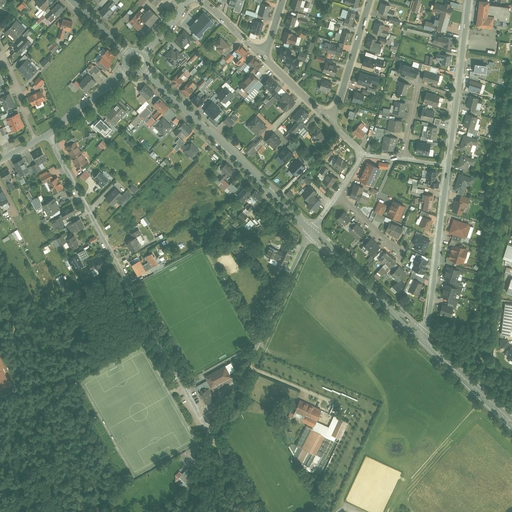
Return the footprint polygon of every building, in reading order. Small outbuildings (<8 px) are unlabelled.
[(37,0),(36,2),(41,8),(44,10),(53,0),(37,0)] [(112,0),(111,0),(100,12),(106,18),(113,11),(110,8),(116,3),(112,0)] [(243,0),(237,0),(235,7),(234,10),(240,12),(244,0),(243,0)] [(302,0),(301,0),(293,0),(291,8),(299,10),(302,0)] [(421,1),(418,0),(415,0),(413,11),(417,12),(421,1)] [(510,7),(488,4),(489,2),(480,1),(477,26),(492,28),(493,24),(503,26),(503,21),(508,22),(510,7)] [(24,2),(19,7),(22,10),(24,8),(27,5),(24,2)] [(59,2),(51,10),(48,14),(45,16),(48,19),(49,20),(55,15),(56,16),(57,15),(58,16),(65,8),(59,2)] [(262,4),(262,3),(261,6),(258,15),(267,17),(271,6),(262,4)] [(390,5),(382,3),(379,12),(388,15),(388,14),(393,16),(395,12),(389,10),(390,5)] [(436,24),(426,22),(425,26),(419,25),(418,27),(445,34),(453,8),(449,7),(450,5),(446,3),(445,6),(436,3),(433,11),(438,12),(437,13),(438,17),(436,24)] [(44,10),(41,8),(35,14),(37,16),(40,18),(43,15),(46,12),(44,10)] [(159,16),(150,8),(147,11),(143,8),(140,10),(144,14),(141,17),(150,25),(159,16)] [(133,17),(129,21),(138,30),(145,23),(142,20),(140,19),(141,17),(144,14),(140,10),(136,15),(136,14),(133,17)] [(356,13),(348,11),(345,21),(352,23),(354,17),(355,17),(356,13)] [(43,15),(37,21),(41,25),(48,19),(45,16),(48,14),(46,12),(43,15)] [(128,12),(122,18),(128,23),(129,21),(133,17),(128,12)] [(297,18),(289,15),(285,25),(294,28),(297,19),(297,18)] [(201,16),(192,25),(198,32),(202,28),(204,29),(209,24),(201,16)] [(73,22),(63,19),(57,37),(62,38),(65,29),(71,30),(73,22)] [(257,21),(254,20),(254,22),(251,32),(260,35),(263,23),(257,21)] [(6,32),(5,33),(8,35),(10,32),(16,38),(13,40),(13,41),(25,29),(17,21),(12,26),(6,32)] [(384,25),(376,22),(373,32),(382,34),(383,29),(384,25)] [(9,23),(3,29),(6,32),(12,26),(9,23)] [(435,35),(408,28),(407,31),(430,37),(429,39),(434,40),(435,35)] [(351,33),(343,30),(340,40),(348,42),(351,33)] [(185,31),(176,40),(182,46),(187,41),(190,44),(194,41),(194,40),(191,37),(185,31)] [(293,34),(286,31),(283,40),(290,43),(290,42),(295,43),(297,36),(292,35),(293,34)] [(445,37),(435,35),(434,40),(433,43),(444,45),(444,47),(452,48),(452,47),(453,42),(453,38),(445,37)] [(25,37),(20,43),(26,48),(31,42),(26,37),(25,37)] [(377,39),(369,37),(368,42),(367,42),(366,46),(373,49),(374,49),(376,42),(377,39)] [(221,38),(215,44),(218,47),(217,49),(222,53),(223,53),(228,47),(230,46),(226,43),(223,40),(221,38)] [(331,43),(325,41),(325,44),(323,49),(330,51),(330,49),(333,50),(332,53),(341,55),(343,48),(335,45),(335,44),(331,43)] [(377,43),(376,42),(374,49),(373,49),(373,50),(376,51),(379,52),(381,44),(377,43)] [(506,43),(499,42),(498,55),(504,56),(506,43)] [(20,43),(14,48),(20,54),(26,48),(20,43)] [(241,46),(235,51),(239,55),(234,60),(239,64),(244,59),(243,58),(248,53),(241,46)] [(228,47),(223,53),(226,56),(230,52),(232,50),(228,47)] [(110,52),(108,49),(102,56),(103,57),(109,62),(115,56),(113,54),(111,51),(110,52)] [(292,52),(282,49),(279,57),(287,59),(289,60),(290,57),(292,52)] [(184,58),(177,52),(175,54),(172,50),(165,57),(175,67),(184,58)] [(190,57),(184,51),(181,54),(188,60),(190,57)] [(226,56),(224,59),(228,63),(235,57),(230,52),(226,56)] [(308,55),(299,52),(298,56),(303,58),(302,60),(306,61),(308,55)] [(25,54),(20,60),(23,63),(27,60),(29,58),(25,54)] [(194,54),(188,61),(191,64),(197,57),(194,54)] [(446,54),(443,54),(442,54),(442,60),(441,63),(450,65),(451,55),(446,54)] [(375,58),(366,56),(365,56),(366,56),(363,64),(363,65),(363,64),(373,67),(374,64),(382,66),(384,60),(376,58),(375,58)] [(109,62),(103,57),(101,59),(100,59),(98,61),(98,62),(97,63),(105,70),(111,64),(109,62)] [(299,60),(290,57),(289,60),(287,59),(285,65),(289,66),(289,67),(292,68),(293,68),(297,69),(299,60)] [(50,63),(44,58),(39,64),(45,69),(50,63)] [(27,60),(23,63),(18,69),(29,79),(29,78),(37,70),(35,71),(29,65),(31,64),(27,60)] [(338,66),(326,63),(323,71),(331,73),(330,74),(335,76),(338,66)] [(412,67),(401,63),(398,71),(399,72),(416,77),(418,69),(418,68),(418,69),(412,67)] [(473,71),(473,72),(479,73),(487,74),(488,65),(474,63),(473,71)] [(432,66),(423,64),(422,70),(425,71),(425,70),(430,72),(432,66)] [(95,65),(91,70),(93,72),(96,75),(101,70),(95,65)] [(91,70),(88,67),(83,72),(87,76),(89,74),(90,75),(93,72),(91,70)] [(430,72),(425,70),(425,71),(422,79),(437,84),(440,75),(430,72)] [(251,73),(240,84),(248,91),(258,80),(251,73)] [(371,76),(361,73),(358,83),(369,86),(370,81),(372,77),(371,76)] [(87,76),(80,84),(87,90),(96,81),(90,75),(89,74),(87,76)] [(178,75),(177,74),(171,81),(174,83),(173,83),(175,85),(176,85),(178,87),(184,81),(181,78),(178,75)] [(40,77),(34,82),(39,87),(44,81),(40,77)] [(270,77),(264,83),(271,91),(274,88),(277,85),(270,77)] [(332,83),(322,80),(320,88),(324,90),(324,89),(329,90),(329,91),(330,91),(332,83)] [(470,84),(468,89),(479,92),(482,84),(477,82),(470,80),(469,83),(470,84)] [(409,84),(400,81),(399,85),(400,85),(398,92),(401,93),(406,94),(408,89),(408,88),(409,84)] [(206,82),(199,89),(202,92),(205,88),(209,85),(206,82)] [(187,84),(181,90),(188,96),(194,90),(191,88),(187,84)] [(145,85),(138,91),(147,100),(154,93),(145,85)] [(202,92),(201,93),(201,92),(198,95),(204,101),(208,96),(205,93),(208,91),(205,88),(202,92)] [(226,88),(224,89),(222,91),(218,96),(225,103),(233,95),(226,88)] [(41,91),(37,93),(36,93),(34,94),(29,96),(33,105),(37,103),(37,104),(41,102),(41,101),(45,100),(41,91)] [(283,96),(278,92),(275,96),(274,96),(278,101),(280,99),(283,96)] [(365,94),(355,92),(353,101),(356,102),(357,101),(362,102),(365,94)] [(440,96),(427,92),(424,101),(433,104),(437,106),(437,105),(438,101),(440,96)] [(292,99),(286,93),(283,96),(280,99),(282,102),(286,106),(292,99)] [(5,96),(1,98),(4,106),(5,106),(7,109),(6,110),(15,106),(10,94),(5,96)] [(197,94),(191,100),(198,107),(204,101),(198,95),(197,94)] [(478,98),(470,96),(466,106),(472,108),(475,109),(478,98)] [(169,108),(160,99),(154,105),(159,110),(163,114),(169,108)] [(292,99),(286,106),(282,102),(280,105),(286,111),(295,102),(292,99)] [(146,101),(137,111),(139,114),(146,107),(149,104),(146,101)] [(406,103),(396,101),(393,112),(404,114),(406,103)] [(118,103),(118,102),(115,105),(116,106),(113,108),(121,116),(126,110),(123,107),(118,103)] [(212,103),(205,110),(213,119),(220,111),(212,103)] [(139,114),(138,115),(142,119),(144,121),(152,112),(146,107),(139,114)] [(121,116),(113,108),(112,108),(113,109),(110,111),(107,114),(112,119),(116,122),(121,116)] [(309,115),(302,108),(293,117),(299,122),(300,123),(302,122),(309,115)] [(434,111),(423,109),(421,118),(433,120),(434,111)] [(159,110),(153,116),(157,120),(158,120),(159,119),(163,114),(159,110)] [(18,114),(7,119),(10,125),(21,120),(18,114)] [(477,117),(467,114),(463,126),(469,127),(473,129),(473,128),(477,117)] [(142,119),(138,115),(129,124),(133,128),(134,127),(142,119)] [(146,123),(150,127),(156,121),(152,117),(146,123)] [(234,123),(228,117),(224,121),(230,127),(234,123)] [(256,117),(248,125),(259,135),(267,127),(256,117)] [(108,125),(101,118),(95,125),(100,130),(101,132),(102,131),(101,131),(107,124),(108,125)] [(156,121),(150,127),(153,129),(155,127),(155,126),(161,121),(159,119),(158,120),(157,120),(156,121)] [(161,121),(155,126),(155,127),(153,129),(156,133),(159,130),(164,135),(171,127),(163,119),(161,121)] [(402,121),(390,119),(389,124),(390,125),(390,130),(400,132),(401,127),(400,127),(401,121),(402,121)] [(21,120),(10,125),(12,131),(24,126),(21,120)] [(193,130),(184,122),(178,128),(183,132),(187,136),(193,130)] [(294,127),(298,131),(305,125),(302,122),(300,123),(299,122),(294,127)] [(293,126),(288,131),(294,136),(298,131),(294,127),(293,126)] [(358,126),(353,131),(360,138),(365,132),(362,129),(359,126),(358,126)] [(428,126),(426,137),(429,137),(436,139),(438,128),(428,126)] [(304,127),(298,133),(303,138),(309,132),(308,131),(304,127)] [(178,128),(174,132),(179,137),(182,134),(181,134),(183,132),(178,128)] [(320,130),(318,129),(318,128),(314,132),(315,133),(313,135),(312,134),(311,135),(312,136),(313,137),(313,136),(316,139),(315,141),(319,145),(326,136),(323,133),(322,133),(320,131),(320,130)] [(273,133),(267,140),(275,148),(282,141),(273,133)] [(261,136),(254,143),(257,145),(263,139),(261,136)] [(397,138),(385,136),(383,148),(384,148),(384,149),(388,149),(394,151),(395,146),(396,138),(397,138)] [(478,140),(465,136),(463,140),(464,141),(463,143),(462,143),(461,148),(466,150),(470,151),(472,143),(476,144),(478,140)] [(75,137),(67,141),(69,146),(75,142),(76,143),(78,142),(75,137)] [(257,145),(255,148),(258,151),(266,142),(263,139),(257,145)] [(107,146),(101,141),(95,148),(99,151),(102,148),(104,149),(107,146)] [(69,146),(67,147),(72,157),(81,152),(76,143),(75,142),(69,146)] [(254,142),(245,151),(248,154),(257,145),(254,142)] [(297,148),(291,142),(287,146),(288,146),(287,147),(292,153),(293,152),(294,152),(297,148)] [(427,143),(418,142),(417,150),(421,151),(420,154),(428,155),(430,144),(427,143)] [(192,143),(190,145),(189,144),(186,147),(187,148),(185,150),(187,152),(186,153),(189,156),(190,155),(192,157),(199,150),(192,143)] [(286,147),(284,150),(283,149),(281,152),(282,152),(279,155),(285,161),(293,153),(292,153),(287,147),(286,147)] [(330,148),(323,155),(326,159),(333,152),(330,148)] [(41,149),(33,154),(37,163),(38,163),(39,164),(47,159),(41,149)] [(81,152),(72,157),(78,167),(80,165),(86,162),(86,161),(81,152)] [(475,160),(462,156),(461,160),(460,160),(458,167),(464,169),(467,170),(467,169),(469,163),(473,165),(475,160)] [(164,158),(159,165),(163,168),(168,162),(164,158)] [(346,163),(338,158),(333,165),(341,171),(346,163)] [(23,159),(14,163),(20,173),(21,175),(22,175),(23,176),(29,173),(29,171),(28,168),(23,159)] [(86,162),(80,165),(83,169),(90,165),(88,160),(86,161),(86,162)] [(297,160),(290,168),(297,175),(305,167),(297,160)] [(37,163),(31,166),(35,172),(35,174),(42,170),(39,164),(38,163),(37,163)] [(234,170),(226,163),(224,166),(221,164),(218,167),(224,173),(218,179),(221,182),(222,182),(224,180),(234,170)] [(380,168),(368,163),(360,180),(372,185),(380,168)] [(8,168),(6,169),(6,170),(1,172),(4,179),(12,175),(9,168),(8,168)] [(336,178),(329,173),(326,172),(322,169),(320,172),(324,175),(325,175),(327,177),(325,178),(324,178),(322,181),(323,182),(330,187),(336,178)] [(91,175),(86,170),(80,177),(85,181),(91,175)] [(100,171),(94,177),(97,180),(96,182),(99,184),(100,183),(103,186),(109,180),(100,171)] [(437,172),(428,171),(426,181),(431,182),(431,186),(438,187),(439,183),(435,182),(437,172)] [(53,178),(50,172),(41,177),(44,183),(48,181),(52,178),(53,178)] [(304,174),(298,180),(302,184),(305,181),(309,185),(312,182),(306,177),(307,176),(304,174)] [(473,179),(460,174),(455,187),(459,188),(464,190),(466,183),(471,184),(473,179)] [(52,178),(48,181),(50,185),(50,186),(52,190),(52,189),(54,192),(63,187),(61,184),(60,181),(59,181),(57,178),(53,180),(52,178)] [(230,185),(224,180),(222,182),(221,182),(219,185),(225,190),(230,185)] [(15,187),(11,181),(6,183),(10,190),(15,187)] [(131,184),(128,189),(133,193),(137,189),(131,184)] [(363,187),(355,184),(353,189),(350,196),(351,196),(359,200),(358,200),(366,203),(369,197),(362,194),(362,193),(361,192),(363,187)] [(242,185),(235,192),(238,195),(245,188),(242,185)] [(310,186),(305,191),(306,192),(303,195),(309,201),(312,198),(314,196),(317,193),(310,186)] [(238,195),(239,196),(238,197),(238,198),(239,198),(240,198),(245,202),(247,199),(252,194),(246,187),(245,188),(238,195)] [(116,189),(107,199),(113,205),(118,201),(121,204),(126,199),(126,198),(123,195),(116,189)] [(133,196),(127,190),(123,195),(126,198),(126,199),(128,201),(133,196)] [(255,190),(252,194),(247,199),(251,203),(242,212),(246,215),(249,211),(250,211),(263,198),(255,190)] [(434,196),(423,194),(423,198),(420,198),(420,202),(424,203),(424,209),(432,210),(434,196)] [(465,196),(461,195),(459,201),(465,203),(464,205),(467,206),(470,197),(465,196)] [(315,197),(314,196),(312,198),(309,201),(310,202),(307,206),(311,209),(313,208),(314,210),(321,202),(315,197)] [(39,198),(33,201),(32,200),(31,201),(34,206),(41,202),(39,198)] [(54,198),(44,204),(50,215),(60,209),(54,198)] [(459,201),(456,200),(454,207),(453,211),(461,214),(464,205),(465,203),(459,201)] [(405,206),(394,201),(392,206),(391,206),(390,209),(388,214),(399,220),(405,206)] [(387,205),(379,202),(375,212),(382,215),(387,205)] [(68,208),(61,211),(63,214),(65,218),(68,216),(69,217),(74,214),(77,212),(73,205),(68,208)] [(430,214),(422,210),(420,215),(424,217),(428,218),(430,214)] [(246,215),(242,212),(238,217),(243,222),(248,217),(246,215)] [(344,212),(338,218),(341,222),(343,221),(346,224),(349,220),(351,218),(348,215),(347,215),(345,212),(344,212)] [(386,217),(377,213),(375,218),(383,222),(386,217)] [(60,216),(53,220),(56,228),(58,227),(64,224),(62,220),(65,218),(63,214),(60,216)] [(145,216),(139,220),(143,226),(149,222),(145,216)] [(428,218),(424,217),(420,225),(429,229),(432,220),(428,218)] [(80,219),(67,226),(70,231),(75,228),(77,231),(84,227),(82,223),(80,219)] [(248,231),(254,224),(249,219),(243,226),(248,231)] [(469,224),(454,219),(450,232),(454,234),(465,237),(465,236),(469,225),(469,224)] [(349,220),(346,224),(343,226),(346,229),(349,226),(352,223),(349,220)] [(403,228),(390,222),(387,231),(394,234),(394,235),(398,237),(401,232),(403,228)] [(365,232),(357,224),(352,228),(353,229),(351,232),(358,239),(365,232)] [(474,227),(469,225),(465,236),(470,238),(474,227)] [(11,240),(14,238),(15,240),(18,239),(20,244),(23,242),(17,229),(8,234),(11,240)] [(144,239),(139,230),(134,232),(135,235),(133,235),(135,238),(138,243),(144,239)] [(293,247),(298,238),(289,233),(284,242),(293,247)] [(465,237),(454,234),(452,239),(459,241),(465,244),(465,243),(463,243),(465,237)] [(422,237),(417,235),(413,243),(417,245),(416,249),(424,253),(430,240),(422,237)] [(63,236),(56,239),(60,246),(64,244),(66,243),(63,236)] [(79,245),(74,236),(66,240),(70,246),(71,249),(79,245)] [(367,236),(361,242),(364,245),(370,239),(367,236)] [(135,238),(126,242),(128,247),(129,246),(132,252),(140,248),(138,243),(135,238)] [(364,245),(361,249),(367,254),(368,252),(372,255),(375,252),(380,247),(371,238),(370,239),(364,245)] [(511,258),(511,246),(508,245),(503,259),(511,261),(511,258)] [(293,250),(285,246),(281,253),(278,260),(277,261),(286,265),(293,250)] [(457,246),(456,247),(453,246),(451,248),(451,250),(452,251),(452,253),(451,253),(449,255),(449,257),(452,258),(452,260),(460,263),(461,261),(464,262),(467,251),(464,250),(465,248),(457,246)] [(278,251),(270,247),(266,255),(274,259),(278,251)] [(390,255),(386,251),(384,252),(380,257),(390,266),(394,262),(396,260),(390,255)] [(137,262),(132,264),(138,275),(152,268),(154,273),(165,267),(162,261),(158,263),(152,253),(145,257),(148,262),(143,265),(140,260),(137,262)] [(72,258),(69,260),(71,264),(71,265),(71,266),(72,265),(75,270),(83,265),(78,255),(77,255),(72,258)] [(418,257),(417,256),(414,262),(426,268),(426,267),(424,267),(427,261),(421,258),(418,257)] [(101,258),(93,262),(93,260),(88,263),(90,266),(94,264),(97,269),(105,265),(101,258)] [(426,268),(414,262),(415,263),(413,269),(414,269),(417,271),(423,274),(426,268)] [(90,266),(86,269),(88,273),(91,271),(92,272),(97,269),(94,264),(90,266)] [(395,270),(392,274),(399,280),(399,281),(400,279),(406,273),(399,266),(395,270)] [(383,267),(376,274),(381,279),(387,273),(390,269),(388,267),(385,269),(383,267)] [(390,269),(387,273),(390,276),(392,274),(395,270),(393,268),(392,267),(390,269)] [(455,269),(448,267),(446,272),(458,276),(460,271),(460,270),(455,269)] [(458,276),(446,272),(444,278),(452,280),(456,282),(458,276)] [(399,280),(393,286),(399,291),(402,288),(401,287),(403,285),(403,284),(404,283),(400,279),(399,281),(399,280)] [(418,281),(415,280),(414,280),(412,285),(413,285),(410,290),(409,290),(409,291),(418,295),(420,291),(419,290),(423,284),(418,281)] [(453,287),(445,285),(444,290),(456,294),(457,289),(458,289),(453,287)] [(456,294),(444,290),(442,296),(449,299),(454,300),(456,294)] [(511,303),(506,303),(502,334),(511,335),(511,303)] [(447,306),(443,305),(440,313),(450,316),(451,314),(452,314),(453,311),(452,309),(453,308),(447,306)] [(225,366),(205,377),(207,381),(211,387),(213,391),(233,380),(225,366)] [(209,388),(211,387),(207,381),(197,386),(201,393),(209,388)] [(201,393),(200,393),(206,404),(215,399),(209,388),(201,393)] [(300,400),(294,414),(302,418),(301,421),(314,427),(321,410),(300,400)] [(330,438),(331,435),(339,418),(333,416),(328,426),(316,421),(313,430),(330,438)] [(347,422),(339,418),(331,435),(340,439),(347,422)] [(289,446),(297,461),(303,448),(313,430),(306,427),(296,446),(292,444),(289,446)] [(313,430),(303,448),(315,454),(316,454),(325,437),(313,430)] [(334,441),(325,437),(316,454),(325,459),(334,441)] [(315,454),(303,448),(297,461),(320,473),(326,461),(315,455),(315,454)] [(185,471),(178,479),(182,483),(181,485),(183,487),(189,480),(187,479),(190,475),(185,471)]
